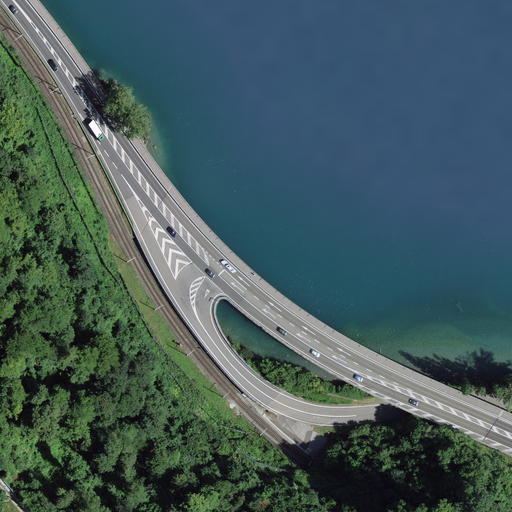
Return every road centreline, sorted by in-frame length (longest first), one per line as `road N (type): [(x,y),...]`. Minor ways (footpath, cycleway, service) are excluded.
road 1 (unclassified): [(200,323),(252,385),(310,414),(511,402)]
road 2 (primary): [(511,436),(360,366),(261,305),(216,266)]
road 3 (unclassified): [(71,78),(171,285),(200,323)]
road 4 (primary): [(216,266),(158,203),(71,78)]
